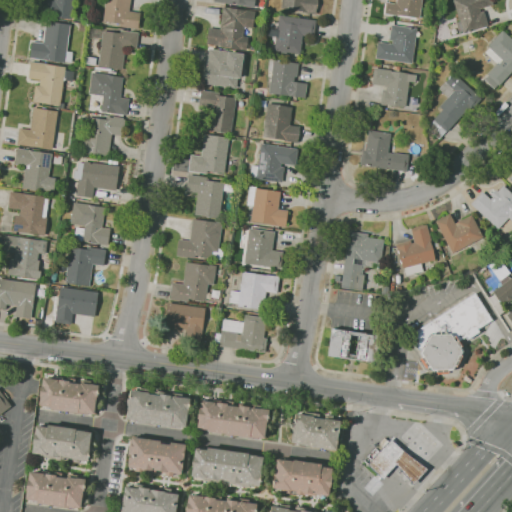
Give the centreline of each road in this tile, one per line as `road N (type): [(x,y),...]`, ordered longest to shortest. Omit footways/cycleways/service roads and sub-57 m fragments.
road 1 (residential): [(481,413),(0,341)]
road 2 (tertiary): [(353,0),(292,383)]
road 3 (residential): [(178,0),(122,358)]
road 4 (residential): [(38,415),(331,458)]
road 5 (residential): [(511,112),(442,188),(394,203),(325,197)]
road 6 (residential): [(95,511),(122,358)]
road 7 (primary): [(511,423),(428,511)]
